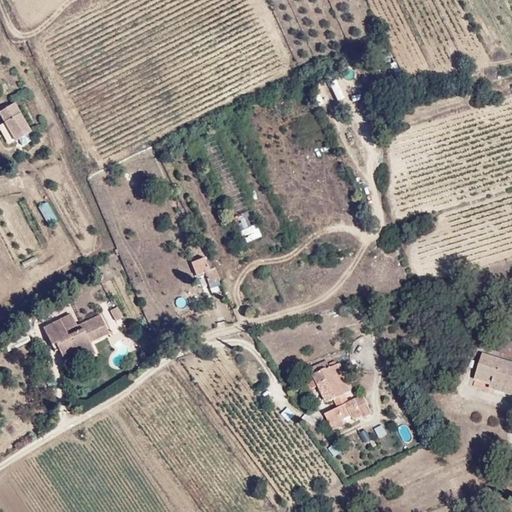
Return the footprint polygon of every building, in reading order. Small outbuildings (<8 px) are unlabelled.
[(387,64),(382,52),(371,57),(376,69),(387,64)] [(335,80),(328,83),(337,100),(344,96),(335,80)] [(344,106),(361,98),(358,91),(341,99),(344,106)] [(30,134),(13,104),(0,111),(0,116),(4,123),(14,140),(16,143),(30,134)] [(285,224),(235,120),(217,127),(267,233),(285,224)] [(0,128),(9,144),(14,140),(4,123),(0,125),(0,128)] [(262,235),(213,130),(195,138),(243,243),(262,235)] [(243,243),(195,138),(164,152),(214,256),(243,243)] [(38,205),(46,224),(55,220),(47,201),(38,205)] [(284,248),(281,236),(267,240),(269,251),(284,248)] [(212,266),(207,254),(192,261),(198,273),(205,269),(212,266)] [(222,276),(216,264),(212,266),(205,269),(210,281),(218,278),(222,276)] [(118,311),(111,299),(100,306),(106,318),(118,311)] [(91,345),(110,334),(99,316),(80,327),(81,330),(69,336),(67,333),(77,327),(70,316),(42,331),(56,357),(60,354),(65,363),(92,348),(91,345)] [(130,324),(124,326),(127,333),(133,331),(130,324)] [(70,373),(98,357),(92,348),(65,363),(70,373)] [(511,361),(476,350),(470,374),(490,381),(491,377),(506,382),(505,386),(511,388),(511,361)] [(321,363),(307,372),(323,402),(332,397),(335,406),(320,413),(326,426),(340,421),(338,418),(345,415),(348,419),(356,415),(358,418),(367,414),(357,395),(345,400),(343,396),(348,393),(332,364),(324,368),(321,363)] [(377,437),(386,434),(383,425),(374,428),(377,437)]
